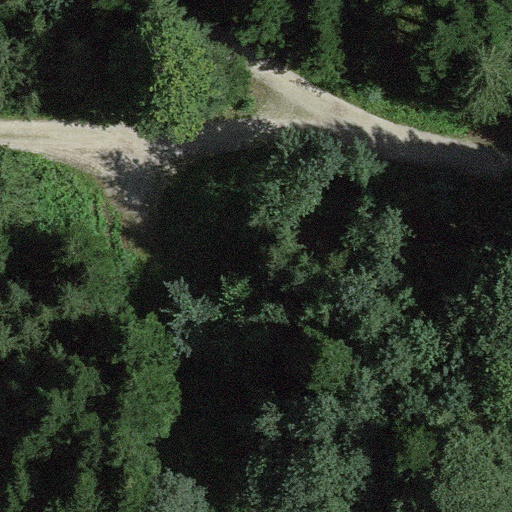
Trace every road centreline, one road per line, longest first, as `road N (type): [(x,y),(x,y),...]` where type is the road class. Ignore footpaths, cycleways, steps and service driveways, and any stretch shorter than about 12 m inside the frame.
road 1 (track): [(150,0),(388,139),(511,166)]
road 2 (track): [(0,137),(388,139)]
